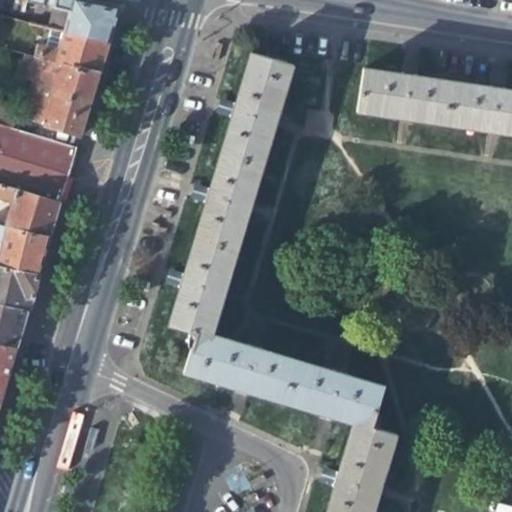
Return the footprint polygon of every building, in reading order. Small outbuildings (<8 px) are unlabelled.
[(63,28),(62,33),(107,43),(112,28),(115,15),(109,5),(83,0),(14,0),(53,9),(50,24),(63,28)] [(31,58),(51,62),(98,73),(103,57),(107,43),(62,33),(49,30),(44,46),(35,44),(31,58)] [(230,118),(223,143),(265,156),(292,66),(250,54),(235,104),(232,103),(230,109),(227,117),(230,118)] [(90,99),(98,73),(51,62),(31,58),(21,55),(16,78),(32,82),(25,103),(33,104),(27,124),(79,136),(90,99)] [(353,113),(443,126),(449,83),(411,77),(412,74),(407,73),(399,72),(399,75),(360,70),(353,113)] [(485,88),(449,83),(443,126),(511,136),(511,92),(502,91),(501,87),(492,86),(487,85),(485,88)] [(33,104),(25,103),(20,122),(27,124),(33,104)] [(15,116),(2,113),(0,122),(0,127),(12,131),(15,116)] [(12,131),(0,127),(0,185),(59,203),(69,169),(76,148),(12,131)] [(205,202),(195,234),(237,247),(265,156),(223,143),(209,187),(206,187),(202,201),(205,202)] [(0,198),(10,202),(4,227),(49,238),(54,221),(59,203),(0,185),(0,198)] [(0,268),(37,277),(44,255),(49,238),(4,227),(0,226),(0,268)] [(168,325),(193,333),(210,337),(237,247),(195,234),(183,275),(180,273),(176,287),(179,288),(168,325)] [(0,304),(27,311),(31,295),(37,277),(0,268),(0,304)] [(0,344),(15,348),(20,332),(27,311),(0,304),(0,344)] [(243,347),(210,337),(193,333),(182,372),(233,387),(280,402),(292,362),(257,351),(258,348),(244,344),(243,347)] [(0,387),(3,389),(10,367),(15,348),(0,344),(0,387)] [(330,373),(292,362),(280,402),(305,409),(352,423),(369,428),(380,388),(344,377),(345,374),(331,370),(330,373)] [(333,487),(325,511),(370,511),(394,436),(369,428),(352,423),(337,472),(334,472),(332,480),(330,486),(333,487)] [(99,432),(91,429),(84,452),(92,455),(99,432)]
